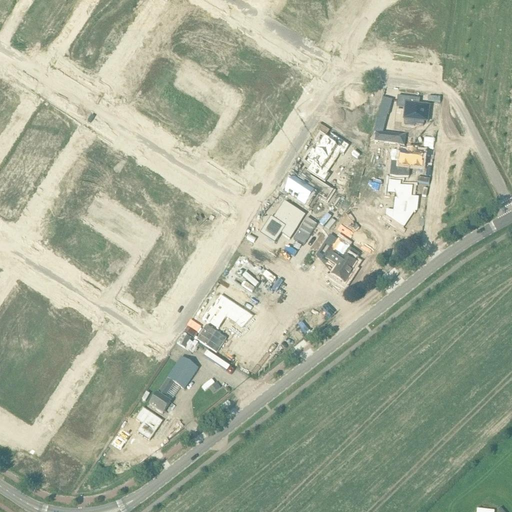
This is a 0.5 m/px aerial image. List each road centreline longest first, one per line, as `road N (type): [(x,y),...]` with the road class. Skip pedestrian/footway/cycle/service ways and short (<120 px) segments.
road 1 (tertiary): [(132,499),(439,260),(511,216)]
road 2 (residential): [(0,53),(241,211)]
road 3 (residential): [(333,71),(445,84),(511,209)]
road 4 (residential): [(0,424),(33,445),(116,318)]
road 5 (residential): [(333,71),(241,211)]
road 6 (residential): [(241,211),(155,343)]
road 7 (residential): [(0,246),(116,318)]
